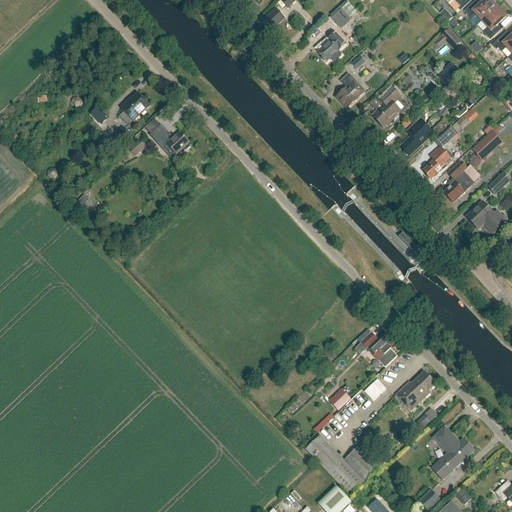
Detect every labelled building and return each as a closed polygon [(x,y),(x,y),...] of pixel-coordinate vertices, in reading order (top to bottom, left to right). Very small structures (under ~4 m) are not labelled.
[(288,9),(298,1),(297,0),(282,0),(281,1),(288,9)] [(452,0),(461,8),(469,0),(452,0)] [(482,22),(497,8),(489,0),(485,0),(479,6),(475,2),(464,12),(472,20),(476,16),(482,22)] [(343,29),(352,21),(350,18),(357,12),(349,4),(331,19),(340,29),(343,29)] [(497,8),(482,22),(487,28),(483,33),(491,41),(502,31),(498,26),(506,18),(497,8)] [(285,20),(275,9),(275,10),(263,21),(272,31),(284,20),(285,20)] [(445,18),(444,19),(448,24),(450,22),(453,19),(449,14),(445,18)] [(438,52),(447,43),(453,50),(460,44),(449,31),(441,37),(432,46),(438,52)] [(339,51),(346,45),(335,33),(327,40),(329,42),(317,53),(326,63),(330,59),(333,62),(334,62),(340,57),(340,55),(337,52),(339,51)] [(511,55),(511,54),(511,36),(509,39),(505,34),(492,46),(497,51),(498,49),(502,53),(506,49),(511,55)] [(403,65),(410,60),(405,54),(399,60),(403,65)] [(357,70),(365,63),(360,57),(352,64),(357,70)] [(450,81),(460,72),(452,64),(443,73),(450,81)] [(347,88),(336,99),(346,110),(357,100),(364,93),(368,90),(363,84),(359,87),(348,75),(341,82),(347,88)] [(384,105),(372,117),(383,128),(400,113),(401,115),(406,110),(397,101),(401,98),(391,88),(379,99),(384,105)] [(134,122),(150,107),(138,94),(122,110),(134,122)] [(470,100),(464,105),(468,110),(474,105),(470,100)] [(99,109),(92,115),(101,125),(108,119),(99,109)] [(470,123),(478,116),(472,110),(457,123),(461,127),(468,121),(470,123)] [(408,120),(398,129),(401,133),(411,124),(408,120)] [(423,145),(429,139),(434,135),(420,120),(416,124),(406,132),(411,137),(400,147),(404,152),(404,153),(406,156),(407,155),(409,157),(421,147),(419,144),(421,142),(423,145)] [(173,140),(161,127),(151,136),(163,150),(168,145),(177,155),(184,149),(185,151),(188,151),(190,148),(190,146),(189,144),(190,143),(181,134),(173,140)] [(491,127),(485,132),(488,135),(494,130),(491,127)] [(118,153),(133,138),(123,128),(108,142),(118,153)] [(458,135),(451,128),(450,129),(440,138),(435,143),(440,148),(429,157),(433,161),(422,171),(427,176),(427,177),(428,180),(430,179),(431,181),(442,171),(440,168),(445,163),(446,164),(449,164),(453,160),(453,158),(449,154),(447,153),(446,154),(441,149),(458,135)] [(492,133),(473,151),(483,162),(502,144),(492,133)] [(130,162),(146,148),(140,141),(124,154),(130,162)] [(453,204),(464,193),(473,184),(462,173),(466,169),(460,163),(447,175),(452,180),(447,185),(449,188),(443,194),(453,204)] [(495,196),(511,181),(503,173),(487,188),(495,196)] [(76,205),(84,213),(89,209),(85,205),(89,200),(85,196),(76,205)] [(493,215),(482,203),(466,218),(477,230),(483,224),(484,224),(493,234),(506,222),(505,221),(508,219),(504,215),(501,217),(496,212),(493,215)] [(416,247),(403,233),(403,234),(407,239),(404,242),(403,241),(403,242),(412,252),(416,247)] [(367,349),(377,340),(371,334),(361,344),(367,349)] [(379,362),(381,361),(386,367),(385,368),(386,368),(398,357),(391,351),(398,345),(388,335),(369,352),(379,362)] [(361,344),(355,350),(360,356),(367,349),(361,344)] [(325,368),(336,359),(330,352),(320,362),(325,368)] [(436,385),(424,373),(411,385),(410,383),(396,396),(411,412),(431,394),(429,392),(436,385)] [(371,402),(384,389),(374,379),(360,392),(371,402)] [(338,411),(345,406),(336,396),(330,402),(338,411)] [(422,430),(431,421),(425,415),(416,424),(422,430)] [(460,444),(445,428),(434,439),(448,454),(432,470),(443,481),(474,451),(464,440),(460,444)] [(367,445),(375,438),(368,430),(360,438),(367,445)] [(410,443),(417,436),(413,432),(406,438),(410,443)] [(344,461),(320,436),(306,451),(350,498),(382,466),(384,464),(375,454),(364,443),(344,461)] [(511,487),(510,489),(506,484),(496,493),(503,502),(508,498),(511,502),(511,487)] [(318,505),(324,511),(341,511),(352,503),(337,487),(318,505)] [(428,511),(440,500),(431,491),(419,502),(428,511)] [(464,506),(471,500),(462,491),(456,497),(464,506)] [(387,511),(377,501),(368,509),(371,511),(387,511)] [(461,511),(452,502),(440,511),(461,511)]
